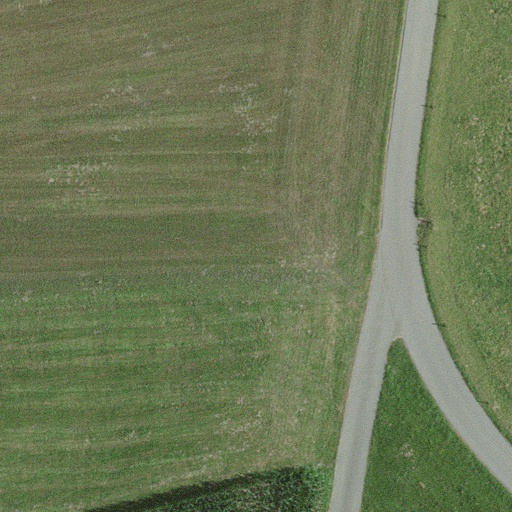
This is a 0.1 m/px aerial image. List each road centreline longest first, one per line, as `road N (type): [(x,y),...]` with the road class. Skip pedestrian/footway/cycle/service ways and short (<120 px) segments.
road 1 (unclassified): [(425,0),(399,267),(438,369),(511,468)]
road 2 (track): [(344,511),(375,344),(399,267)]
